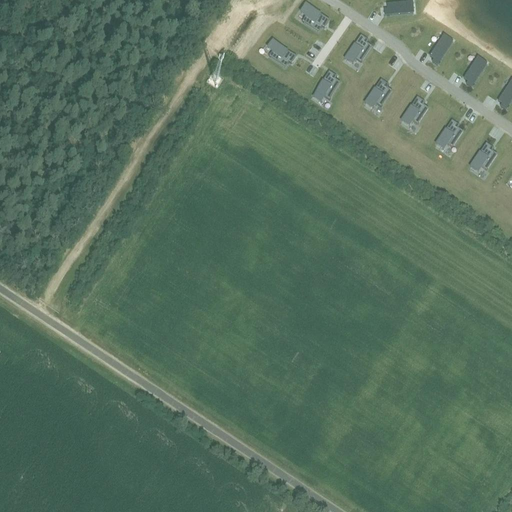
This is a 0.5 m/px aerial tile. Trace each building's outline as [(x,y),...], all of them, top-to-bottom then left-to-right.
[(387,10),(384,10),(385,16),(413,14),(413,4),(401,5),(401,4),(387,5),(387,10)] [(306,5),(301,12),(305,16),(302,21),(318,32),(322,27),(324,28),(329,21),(306,5)] [(361,36),(345,60),(353,65),(356,61),(361,64),(372,47),(367,44),(369,42),(361,36)] [(438,45),(430,57),(434,60),(432,63),(437,66),(453,42),(445,37),(439,46),(438,45)] [(273,39),(268,47),(272,50),(269,55),(285,66),(289,61),(291,63),(296,55),(273,39)] [(472,68),(464,80),(468,82),(466,85),(471,88),(487,64),(479,59),(473,68),(472,68)] [(329,73),(313,96),(321,101),(324,97),(329,100),(340,84),(335,80),(337,78),(329,73)] [(381,81),(365,105),(373,110),(376,105),(381,109),(392,92),(387,89),(389,86),(381,81)] [(506,90),(498,102),(502,105),(500,107),(505,111),(511,100),(511,83),(507,91),(506,90)] [(417,98),(402,122),(409,127),(412,123),(417,126),(429,109),(424,106),(425,104),(417,98)] [(452,122),(436,145),(444,150),(447,146),(452,149),(463,133),(458,129),(460,127),(452,122)] [(486,144),(470,168),(478,173),(481,169),(486,172),(497,156),(492,152),(494,150),(486,144)]
